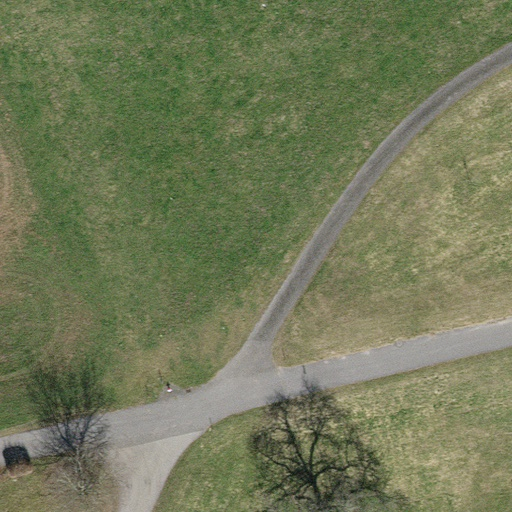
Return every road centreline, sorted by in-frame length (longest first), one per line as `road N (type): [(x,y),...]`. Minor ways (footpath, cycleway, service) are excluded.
road 1 (track): [(209,405),(440,118),(511,67)]
road 2 (track): [(209,405),(511,333)]
